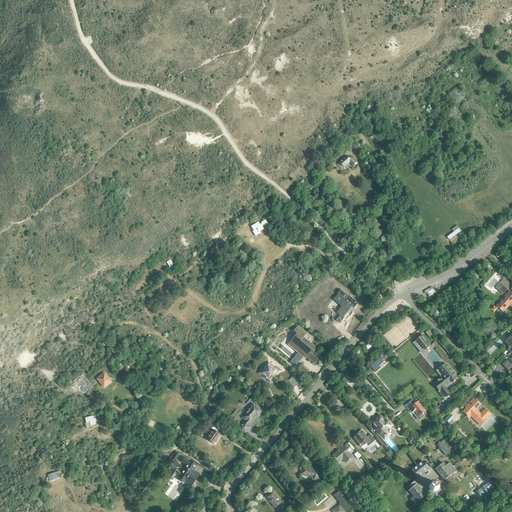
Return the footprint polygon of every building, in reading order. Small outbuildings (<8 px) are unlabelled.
[(353,158),(351,160),(347,156),(340,163),(344,167),(349,162),(353,167),(357,163),(353,158)] [(263,230),(262,228),(267,224),(265,221),(261,223),(262,224),(260,225),(258,223),(251,227),(254,231),(253,231),(256,236),(261,233),(260,232),(263,230)] [(447,237),(449,240),(461,231),(457,226),(452,230),(454,232),(447,237)] [(496,289),(503,294),(507,289),(499,283),(495,287),(496,288),(496,289)] [(427,294),(431,298),(434,296),(433,295),(436,292),(432,287),(425,291),(427,293),(427,294)] [(348,296),(340,290),(337,294),(343,299),(339,303),(343,307),(338,313),(340,315),(336,320),(340,323),(344,318),(343,317),(352,306),(354,308),(358,304),(350,297),(348,299),(346,297),(348,296)] [(496,306),(503,312),(511,302),(511,293),(509,291),(496,306)] [(82,315),(72,324),(75,327),(78,324),(79,324),(84,319),(86,322),(90,318),(87,314),(83,315),(82,315)] [(312,351),(314,353),(317,348),(304,337),(307,333),(298,326),(294,331),(297,334),(288,345),(305,359),(307,357),(315,364),(319,360),(310,353),(312,351)] [(425,333),(430,338),(434,335),(430,329),(425,333)] [(413,343),(421,353),(429,347),(428,346),(430,344),(423,335),(413,343)] [(380,358),(370,366),(375,372),(380,368),(378,366),(383,361),(380,358)] [(502,365),(508,371),(511,367),(511,365),(507,360),(502,365)] [(276,366),(274,369),(268,363),(263,369),(260,368),(255,374),(264,381),(266,378),(269,382),(273,377),(272,376),(274,374),(275,375),(278,372),(282,371),(276,366)] [(455,379),(457,377),(446,364),(445,366),(444,365),(436,371),(442,378),(439,380),(437,381),(438,381),(434,384),(439,391),(438,392),(444,399),(446,397),(446,396),(450,393),(446,389),(453,383),(452,383),(456,379),(455,379)] [(298,370),(305,376),(309,372),(302,366),(298,370)] [(105,378),(106,377),(104,374),(102,376),(101,375),(98,378),(99,378),(97,380),(100,383),(101,382),(103,386),(108,381),(105,378)] [(292,377),(288,381),(294,388),(298,383),(292,377)] [(426,411),(418,402),(416,400),(413,402),(412,401),(406,406),(412,413),(414,411),(419,417),(422,415),(423,414),(426,411)] [(485,420),(490,415),(485,410),(480,415),(475,410),(480,405),(476,401),(469,407),(468,406),(462,412),(466,416),(469,414),(475,420),(476,420),(478,421),(477,422),(479,424),(480,423),(481,425),(486,420),(485,420)] [(435,410),(439,415),(446,410),(441,404),(435,410)] [(257,410),(258,409),(253,405),(252,406),(251,406),(248,409),(249,410),(247,413),(246,413),(242,418),(247,421),(245,423),(244,422),(239,428),(245,433),(250,427),(248,426),(253,419),(256,416),(257,416),(260,413),(257,410)] [(451,413),(445,420),(448,424),(455,417),(451,413)] [(387,418),(385,420),(380,414),(375,418),(375,417),(370,421),(375,428),(374,429),(384,441),(392,434),(391,433),(391,432),(391,431),(391,430),(391,429),(391,428),(393,426),(387,418)] [(95,419),(94,420),(93,417),(85,419),(86,423),(87,428),(92,427),(92,426),(96,425),(95,422),(96,422),(95,419)] [(207,439),(213,444),(220,436),(216,433),(218,430),(214,426),(212,428),(211,429),(213,431),(207,439)] [(370,435),(366,438),(364,435),(366,434),(362,430),(358,433),(360,435),(359,436),(358,434),(354,438),(362,447),(368,442),(371,444),(375,441),(370,435)] [(437,445),(445,455),(452,450),(444,440),(437,445)] [(346,444),(332,456),(334,458),(333,458),(335,460),(338,463),(344,458),(347,461),(348,460),(349,461),(350,460),(353,457),(350,453),(352,451),(346,444)] [(174,469),(173,470),(177,472),(175,474),(180,477),(179,477),(183,480),(182,481),(185,482),(191,486),(199,475),(193,471),(196,465),(190,461),(190,462),(184,458),(181,462),(187,466),(182,474),(174,469)] [(417,466),(423,474),(429,469),(423,461),(417,466)] [(446,472),(453,467),(450,463),(446,466),(443,463),(435,469),(440,474),(445,470),(446,472)] [(418,478),(423,474),(417,466),(412,470),(418,478)] [(445,470),(440,474),(445,480),(456,471),(453,467),(446,472),(445,470)] [(309,481),(317,483),(320,473),(302,468),(300,475),(310,477),(309,481)] [(45,481),(46,484),(49,482),(60,478),(59,476),(61,475),(60,470),(57,471),(57,472),(47,476),(47,478),(46,478),(47,480),(45,481)] [(409,491),(418,502),(425,496),(414,482),(410,486),(411,488),(409,491)] [(430,491),(427,493),(428,493),(428,494),(429,494),(429,495),(430,495),(431,496),(432,496),(433,496),(434,496),(434,497),(435,497),(436,496),(437,496),(438,496),(439,496),(442,493),(442,492),(443,492),(443,491),(443,490),(444,489),(444,488),(444,487),(444,486),(443,485),(443,484),(442,483),(442,482),(441,482),(439,484),(438,483),(437,483),(437,482),(436,482),(435,482),(434,482),(433,482),(432,483),(431,483),(431,484),(430,484),(430,485),(429,486),(429,487),(429,488),(429,489),(430,490),(430,491)] [(349,505),(344,499),(345,499),(339,492),(333,496),(339,503),(340,503),(341,504),(339,506),(339,505),(331,511),(344,511),(346,511),(348,511),(352,509),(349,505)] [(283,501),(282,502),(274,493),(267,499),(275,508),(278,505),(280,508),(285,503),(283,501)]
